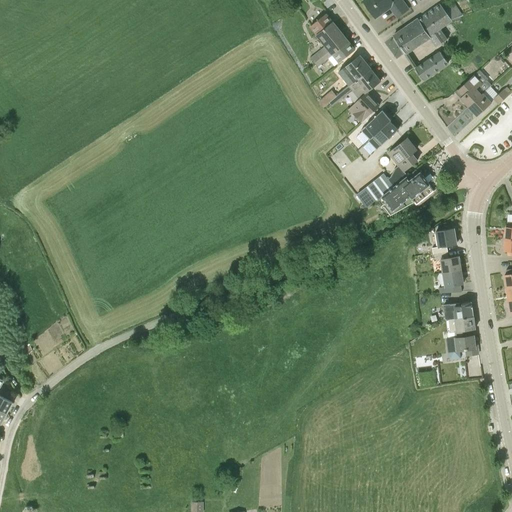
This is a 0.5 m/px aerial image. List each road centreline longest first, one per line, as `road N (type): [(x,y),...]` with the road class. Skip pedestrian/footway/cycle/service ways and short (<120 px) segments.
road 1 (unclassified): [(476,176),(372,238),(83,358),(16,419),(0,484)]
road 2 (tertiary): [(511,457),(474,233),(485,185)]
road 3 (tertiary): [(476,176),(341,0)]
